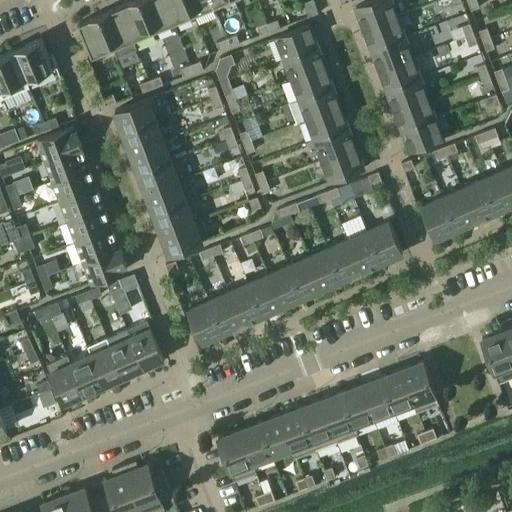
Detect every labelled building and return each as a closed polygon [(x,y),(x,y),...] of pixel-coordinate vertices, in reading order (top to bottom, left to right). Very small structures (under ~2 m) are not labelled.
[(129,1),(119,5),(133,38),(153,30),(140,0),(131,0),(129,1)] [(140,0),(153,30),(173,22),(163,0),(140,0)] [(163,0),(173,22),(193,13),(187,0),(163,0)] [(187,0),(193,13),(213,5),(210,0),(187,0)] [(364,28),(397,15),(391,0),(370,0),(355,6),(364,28)] [(476,0),(467,0),(471,9),(479,6),(476,0)] [(305,8),(308,16),(318,12),(315,4),(305,8)] [(109,9),(99,13),(113,46),(112,47),(116,57),(137,48),(133,38),(119,5),(110,9),(109,9)] [(113,46),(99,13),(89,18),(78,23),(91,55),(112,47),(113,46)] [(364,28),(371,48),(404,35),(397,15),(364,28)] [(267,22),(270,31),(280,27),(277,19),(267,22)] [(270,31),(267,22),(257,26),(260,34),(270,31)] [(465,35),(473,32),(469,22),(461,25),(465,35)] [(284,58),(317,45),(309,24),(276,36),(284,58)] [(482,40),(490,37),(486,27),(479,30),(482,40)] [(473,32),(465,35),(469,46),(477,43),(473,32)] [(226,37),(229,46),(239,42),(236,34),(226,37)] [(371,48),(379,68),(412,56),(404,35),(371,48)] [(13,49),(25,77),(56,65),(52,53),(48,55),(41,37),(13,49)] [(229,46),(226,37),(216,41),(219,49),(229,46)] [(490,37),(482,40),(486,49),(494,46),(490,37)] [(284,58),(291,78),(325,65),(317,45),(284,58)] [(13,49),(0,54),(0,91),(2,97),(28,86),(25,78),(25,77),(13,49)] [(225,68),(226,64),(234,61),(231,53),(219,57),(215,68),(220,81),(228,78),(225,68)] [(379,68),(386,88),(420,76),(412,56),(379,68)] [(190,64),(193,72),(203,68),(200,60),(190,64)] [(480,76),(488,73),(485,63),(476,66),(480,76)] [(193,72),(190,64),(180,68),(183,76),(193,72)] [(291,78),(299,98),(332,86),(325,65),(291,78)] [(498,80),(506,77),(502,67),(494,70),(498,80)] [(488,73),(480,76),(484,86),(492,83),(488,73)] [(150,79),(153,87),(163,83),(160,75),(150,79)] [(386,88),(394,109),(427,96),(420,76),(386,88)] [(506,77),(498,80),(501,90),(509,87),(506,77)] [(153,87),(150,79),(139,83),(142,91),(153,87)] [(211,98),(219,95),(215,85),(207,88),(211,98)] [(299,98),(306,118),(340,106),(332,86),(299,98)] [(228,101),(236,99),(232,89),(224,91),(228,101)] [(113,93),(103,97),(106,105),(116,101),(113,93)] [(499,103),(496,93),(488,96),(492,106),(499,103)] [(219,95),(211,98),(215,108),(222,105),(219,95)] [(394,109),(401,129),(435,116),(427,96),(394,109)] [(122,131),(156,118),(148,97),(114,109),(122,131)] [(236,99),(228,101),(232,112),(240,109),(236,99)] [(306,118),(314,138),(347,126),(340,106),(306,118)] [(44,120),(47,128),(58,124),(55,116),(44,120)] [(435,116),(401,129),(409,150),(443,138),(435,116)] [(163,139),(156,118),(122,131),(130,151),(163,139)] [(47,128),(44,120),(32,124),(35,132),(47,128)] [(45,159),(82,145),(75,129),(74,129),(72,125),(37,138),(45,159)] [(226,138),(234,135),(230,125),(222,128),(226,138)] [(314,138),(321,159),(355,146),(347,126),(314,138)] [(484,130),(487,138),(497,135),(494,126),(484,130)] [(243,142),(251,139),(247,129),(239,132),(243,142)] [(487,138),(484,130),(474,134),(478,142),(487,138)] [(234,135),(226,138),(230,148),(238,145),(234,135)] [(171,159),(163,139),(130,151),(138,172),(171,159)] [(251,139),(243,142),(247,152),(255,149),(251,139)] [(444,145),(447,154),(457,150),(454,141),(444,145)] [(45,159),(53,179),(88,166),(81,147),(82,146),(82,145),(45,159)] [(447,154),(444,145),(434,149),(437,158),(447,154)] [(355,146),(321,159),(330,180),(363,168),(355,146)] [(179,179),(171,159),(138,172),(145,192),(179,179)] [(401,162),(403,170),(412,166),(410,159),(401,162)] [(5,161),(0,162),(0,170),(2,176),(10,173),(5,161)] [(511,193),(511,163),(501,169),(511,193)] [(241,178),(249,176),(246,165),(237,168),(241,178)] [(53,179),(60,199),(96,186),(88,166),(53,179)] [(496,210),(511,202),(511,193),(501,169),(481,178),(496,210)] [(258,183),(267,180),(263,170),(255,172),(258,183)] [(378,171),(368,175),(371,182),(380,178),(378,171)] [(249,176),(241,178),(245,189),(253,186),(249,176)] [(476,219),(496,210),(481,178),(461,186),(476,219)] [(186,199),(179,179),(145,192),(153,212),(186,199)] [(267,180),(258,183),(262,193),(270,190),(267,180)] [(10,196),(17,193),(13,182),(5,184),(10,196)] [(60,199),(68,220),(103,207),(96,186),(60,199)] [(327,190),(330,198),(340,194),(337,186),(327,190)] [(456,228),(476,219),(461,186),(442,195),(456,228)] [(330,198),(327,190),(317,194),(320,202),(330,198)] [(17,193),(10,196),(14,207),(22,204),(17,193)] [(456,228),(442,195),(421,204),(435,237),(456,228)] [(260,206),(257,196),(249,199),(252,209),(260,206)] [(194,220),(186,199),(153,212),(160,232),(194,220)] [(286,205),(289,213),(299,209),(296,201),(286,205)] [(289,213),(286,205),(277,209),(280,217),(289,213)] [(68,220),(75,240),(111,227),(103,207),(68,220)] [(366,228),(381,261),(402,252),(388,219),(366,228)] [(194,220),(160,232),(168,253),(202,241),(194,220)] [(22,237),(30,234),(25,222),(17,225),(22,237)] [(14,240),(22,237),(17,225),(9,228),(14,240)] [(75,240),(83,260),(120,247),(119,246),(118,246),(111,227),(75,240)] [(250,232),(253,239),(263,236),(260,228),(250,232)] [(361,270),(381,261),(366,228),(347,237),(361,270)] [(253,239),(250,232),(240,235),(243,243),(253,239)] [(34,245),(30,234),(22,237),(26,248),(34,245)] [(18,251),(26,248),(22,237),(14,240),(18,251)] [(341,279),(361,270),(347,237),(327,246),(341,279)] [(210,247),(213,255),(223,251),(220,243),(210,247)] [(322,287),(341,279),(327,246),(307,255),(322,287)] [(120,247),(83,260),(91,281),(126,268),(125,264),(126,263),(120,247)] [(213,255),(210,247),(200,250),(203,259),(213,255)] [(302,296),(322,287),(307,255),(287,263),(302,296)] [(165,263),(168,271),(178,268),(175,260),(165,263)] [(40,277),(48,274),(44,262),(36,265),(40,277)] [(282,305),(302,296),(287,263),(268,272),(282,305)] [(26,281),(34,278),(29,267),(22,270),(26,281)] [(262,314),(282,305),(268,272),(248,281),(262,314)] [(52,285),(48,274),(40,277),(45,288),(52,285)] [(38,290),(34,278),(26,281),(31,293),(38,290)] [(118,278),(107,282),(110,290),(121,285),(118,278)] [(243,322),(262,314),(248,281),(228,290),(243,322)] [(122,285),(110,291),(120,313),(132,307),(122,285)] [(87,290),(90,297),(101,293),(98,286),(87,290)] [(90,297),(87,290),(75,294),(78,302),(90,297)] [(223,331),(243,322),(228,290),(208,298),(223,331)] [(223,331),(208,298),(187,308),(202,340),(223,331)] [(46,305),(49,313),(60,309),(57,301),(46,305)] [(49,313),(46,305),(34,309),(37,317),(49,313)] [(16,308),(8,312),(13,323),(21,320),(16,308)] [(129,334),(144,366),(164,357),(147,318),(126,327),(129,334)] [(511,325),(502,329),(511,354),(511,325)] [(511,364),(511,354),(502,329),(490,334),(481,338),(494,371),(511,364)] [(129,334),(110,343),(124,375),(144,366),(129,334)] [(26,350),(33,347),(28,336),(21,339),(26,350)] [(104,384),(124,375),(110,343),(106,336),(87,345),(90,352),(104,384)] [(38,358),(33,347),(26,350),(31,361),(38,358)] [(84,392),(104,384),(90,352),(70,361),(84,392)] [(84,392),(70,361),(67,354),(47,363),(64,402),(84,392)] [(439,402),(422,360),(413,363),(401,367),(417,410),(418,410),(439,402)] [(417,410),(401,367),(389,372),(381,375),(394,411),(414,403),(417,410)] [(372,378),(360,382),(374,418),(377,428),(398,420),(394,411),(381,375),(373,378),(372,378)] [(48,378),(36,384),(39,392),(51,386),(48,378)] [(374,418),(360,382),(348,387),(349,387),(340,390),(354,426),(374,418)] [(51,388),(38,392),(43,405),(55,401),(51,388)] [(354,426),(340,390),(332,394),(332,393),(320,398),(333,433),(336,441),(356,433),(354,426)] [(336,441),(333,433),(320,398),(308,402),(308,403),(300,406),(316,448),(336,441)] [(316,448),(300,406),(292,409),(291,408),(279,413),(293,449),(291,449),(294,457),(315,449),(316,448)] [(293,449),(279,413),(267,417),(267,418),(259,421),(272,456),(291,449),(293,449)] [(272,456),(259,421),(251,424),(239,428),(252,464),(272,456)] [(425,430),(429,440),(437,436),(433,427),(425,430)] [(252,464),(239,428),(227,433),(217,437),(218,439),(228,464),(231,474),(233,480),(253,472),(255,471),(252,464)] [(429,440),(425,430),(417,433),(421,443),(429,440)] [(384,445),(388,455),(396,452),(393,442),(384,445)] [(388,455),(384,445),(376,448),(380,458),(388,455)] [(360,466),(368,463),(364,453),(356,457),(360,466)] [(160,511),(165,510),(162,501),(173,497),(163,469),(152,473),(147,462),(138,465),(136,460),(137,460),(136,459),(124,463),(142,511),(160,511)] [(141,511),(142,511),(124,463),(112,468),(112,470),(113,469),(114,474),(104,478),(109,490),(99,493),(106,511),(140,511),(141,511)] [(323,469),(327,479),(336,476),(332,465),(323,469)] [(303,477),(307,486),(315,483),(311,474),(303,477)] [(307,486),(303,477),(295,480),(299,490),(307,486)] [(106,511),(99,493),(89,497),(84,485),(63,493),(70,511),(106,511)] [(263,492),(267,502),(275,499),(271,489),(263,492)] [(267,502),(263,492),(255,495),(258,505),(267,502)] [(45,511),(70,511),(63,493),(42,502),(45,511)] [(473,497),(478,511),(488,508),(483,494),(473,497)] [(477,511),(478,511),(473,497),(463,501),(466,511),(477,511)]
